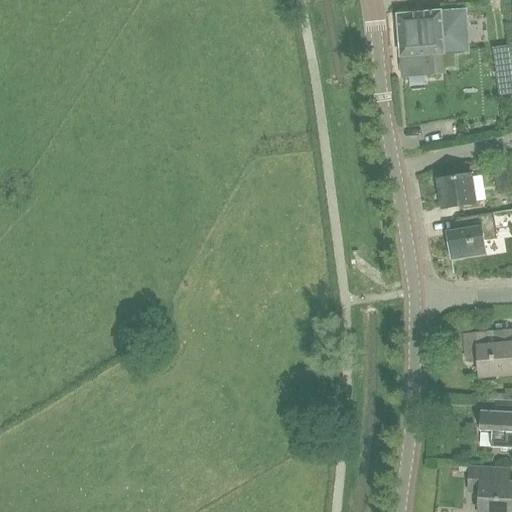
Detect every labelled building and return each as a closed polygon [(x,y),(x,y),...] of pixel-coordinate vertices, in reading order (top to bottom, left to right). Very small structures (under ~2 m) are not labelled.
[(422,62),(430,61),(428,55),(455,53),(469,52),(466,9),(398,15),(401,57),(422,55),(422,62)] [(493,49),(500,99),(511,97),(511,69),(509,47),(493,49)] [(456,67),(455,53),(428,55),(430,61),(422,62),(422,55),(401,57),(403,77),(446,74),(445,68),(456,67)] [(511,193),(508,170),(495,172),(498,195),(511,193)] [(476,204),(472,175),(439,180),(444,209),(476,204)] [(461,218),(463,231),(447,233),(452,260),(487,254),(485,241),(498,239),(493,213),(461,218)] [(511,375),(511,331),(466,335),(468,360),(479,359),(481,378),(511,375)] [(511,400),(505,400),(497,400),(496,411),(482,410),(481,432),(492,432),(491,447),(511,448),(511,400)] [(511,511),(511,483),(500,483),(500,469),(470,468),(470,484),(480,484),(478,511),(511,511)]
